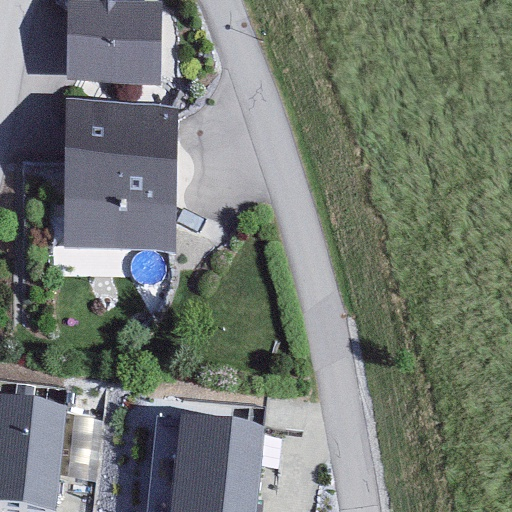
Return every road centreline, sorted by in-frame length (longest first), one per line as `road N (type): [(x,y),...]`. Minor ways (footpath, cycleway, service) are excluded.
road 1 (residential): [(207,0),(248,74),(297,246),(343,440),(349,511)]
road 2 (residential): [(0,128),(37,0)]
